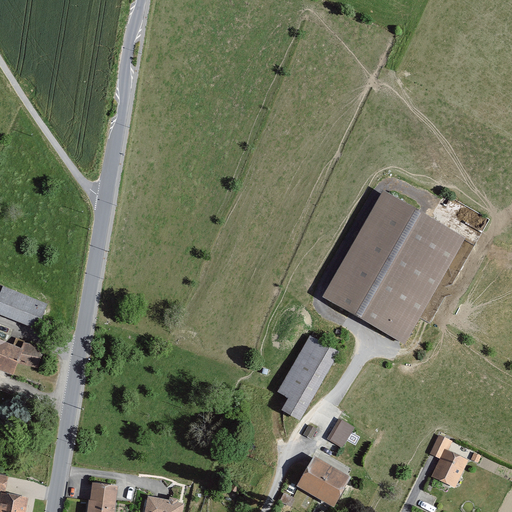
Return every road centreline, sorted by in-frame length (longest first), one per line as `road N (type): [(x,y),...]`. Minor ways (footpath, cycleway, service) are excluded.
road 1 (tertiary): [(105,200),(53,511)]
road 2 (tertiary): [(141,0),(105,200)]
road 3 (residential): [(105,200),(73,169),(0,59)]
road 4 (residential): [(343,460),(292,444),(259,511)]
